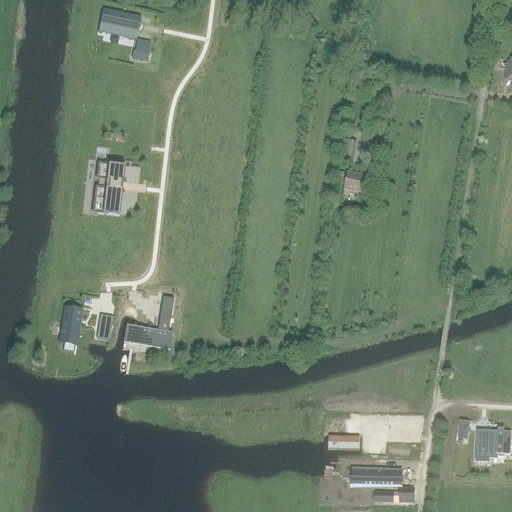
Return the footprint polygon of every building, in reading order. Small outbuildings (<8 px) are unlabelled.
[(133,40),(136,41),(139,29),(137,29),(138,25),(140,25),(141,18),(139,17),(114,12),(103,10),(103,11),(104,11),(102,20),(105,21),(103,30),(113,32),(113,31),(125,34),(124,38),(133,40)] [(118,43),(135,47),(136,41),(120,37),(118,43)] [(134,52),(132,59),(148,62),(150,55),(134,52)] [(511,58),(511,61),(508,61),(508,65),(503,64),(504,60),(496,59),(495,69),(502,70),(502,69),(507,70),(505,80),(511,81),(511,58)] [(375,143),(376,137),(363,135),(362,142),(375,143)] [(355,160),(357,141),(346,140),(344,159),(355,160)] [(95,214),(119,217),(121,205),(122,193),(123,190),(122,190),(123,183),(125,166),(101,163),(99,180),(107,181),(106,188),(98,187),(95,214)] [(363,193),(366,177),(348,174),(346,189),(363,193)] [(368,209),(365,206),(360,207),(359,212),(362,215),(367,213),(368,209)] [(173,307),(174,299),(163,298),(162,306),(173,307)] [(81,311),(66,308),(65,317),(67,317),(66,323),(64,322),(60,342),(65,343),(63,351),(74,353),(79,327),(77,327),(78,318),(80,319),(81,312),(81,311)] [(131,336),(130,343),(168,349),(168,351),(170,351),(173,334),(168,333),(170,323),(159,321),(158,331),(157,333),(155,333),(155,331),(132,327),(130,336),(131,336)] [(97,337),(110,339),(112,329),(99,327),(97,337)] [(470,422),(460,421),(459,430),(469,431),(470,422)] [(476,439),(476,459),(490,459),(498,460),(498,455),(509,455),(511,455),(511,433),(504,432),(504,430),(498,429),(498,432),(491,432),(477,431),(476,439)] [(328,445),(328,450),(335,450),(338,450),(359,451),(359,438),(350,438),(350,440),(346,440),(346,438),(329,437),(329,443),(328,443),(328,445)] [(353,479),(353,486),(358,486),(401,487),(402,471),(353,470),(353,479)] [(376,502),(414,503),(414,490),(401,489),(401,494),(376,494),(376,502)]
